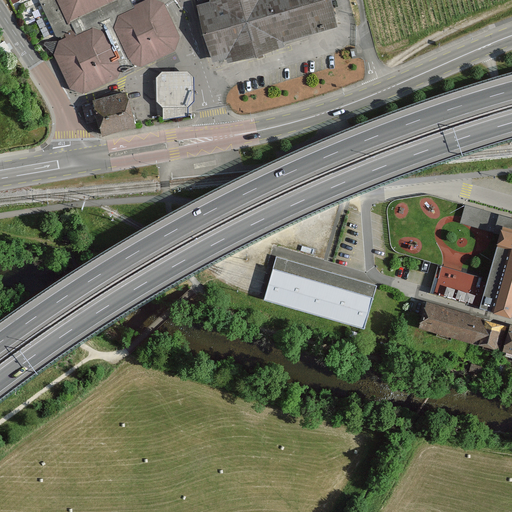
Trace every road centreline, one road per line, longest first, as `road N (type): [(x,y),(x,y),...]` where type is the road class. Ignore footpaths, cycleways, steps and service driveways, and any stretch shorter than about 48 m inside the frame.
road 1 (motorway): [(0,380),(202,249),(360,175),(511,122)]
road 2 (motorway): [(511,90),(344,148),(233,199),(113,265),(0,343)]
road 3 (primary): [(511,35),(277,126),(73,160)]
road 4 (residential): [(511,202),(445,184),(369,196),(369,267),(386,282)]
road 5 (residential): [(73,160),(62,105),(0,9)]
